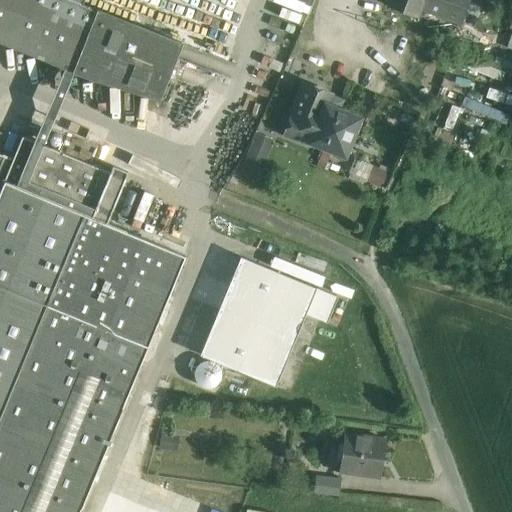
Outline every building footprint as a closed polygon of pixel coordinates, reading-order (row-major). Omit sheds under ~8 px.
[(0,0),(0,41),(47,60),(62,66),(64,67),(73,71),(88,77),(159,99),(181,43),(142,27),(80,2),(74,0),(0,0)] [(80,0),(80,2),(142,27),(150,9),(131,1),(131,0),(80,0)] [(184,0),(184,4),(212,13),(216,0),(184,0)] [(388,0),(387,6),(416,17),(419,9),(428,13),(433,0),(388,0)] [(469,0),(433,0),(428,13),(460,25),(469,0)] [(14,51),(11,59),(32,68),(35,59),(14,51)] [(288,53),(276,80),(291,87),(303,60),(288,53)] [(62,66),(47,60),(41,75),(56,81),(62,66)] [(109,172),(43,145),(73,71),(64,67),(40,125),(42,127),(43,130),(43,133),(42,136),(40,138),(37,139),(34,139),(33,141),(22,136),(12,159),(2,154),(2,155),(0,154),(0,511),(78,511),(184,255),(106,223),(127,172),(112,166),(109,172)] [(330,94),(303,84),(291,115),(290,115),(283,133),(310,143),(311,141),(344,154),(358,118),(337,109),(340,101),(329,96),(330,94)] [(462,103),(501,121),(505,112),(466,94),(462,103)] [(72,124),(72,120),(72,117),(70,115),(67,113),(64,113),(61,113),(59,115),(57,118),(56,121),(57,124),(59,126),(61,128),(65,129),(68,128),(70,126),(72,124)] [(19,125),(19,122),(19,119),(17,116),(14,114),(11,114),(8,115),(6,116),(4,119),(3,122),(4,125),(6,128),(8,129),(12,130),(15,129),(17,127),(19,125)] [(31,138),(34,139),(40,125),(37,123),(34,123),(31,125),(29,127),(27,130),(27,133),(29,136),(31,138)] [(42,127),(40,125),(34,139),(37,139),(40,138),(42,136),(43,133),(43,130),(42,127)] [(63,143),(63,140),(63,137),(61,134),(58,133),(55,132),(52,133),(50,134),(48,137),(47,140),(48,143),(50,146),(52,147),(55,148),(58,147),(61,145),(63,143)] [(14,147),(14,144),(13,140),(12,138),(9,136),(6,135),(3,136),(0,137),(0,149),(0,150),(3,151),(6,152),(9,151),(12,150),(14,147)] [(80,149),(81,146),(80,143),(78,141),(76,139),(73,138),(70,139),(67,141),(65,143),(65,146),(65,149),(67,152),(70,154),(73,154),(76,154),(78,152),(80,149)] [(97,156),(97,153),(97,150),(95,147),(92,146),(89,145),(86,146),(84,148),(82,150),(81,153),(82,156),(84,159),(86,160),(89,161),(92,160),(95,159),(97,156)] [(131,162),(132,160),(131,157),(130,154),(127,153),(124,152),(122,153),(119,155),(118,157),(117,160),(118,163),(119,165),(122,167),(125,167),(128,166),(130,165),(131,162)] [(150,170),(151,168),(150,165),(149,162),(146,161),(143,160),(141,161),(138,162),(137,165),(136,168),(137,171),(138,173),(141,174),(144,175),(146,174),(149,173),(150,170)] [(381,184),(386,167),(372,163),(366,179),(381,184)] [(240,256),(199,354),(275,385),(305,313),(327,322),(337,296),(240,256)] [(156,333),(146,357),(151,359),(161,335),(156,333)] [(142,398),(141,400),(142,402),(143,404),(145,406),(148,406),(150,405),(152,404),(153,402),(154,400),(153,398),(152,396),(150,394),(147,394),(145,395),(143,396),(142,398)] [(384,440),(344,434),(339,471),(340,471),(378,476),(378,477),(379,477),(384,440)] [(340,480),(316,477),(314,491),(338,494),(340,480)] [(206,511),(209,505),(182,497),(177,511),(206,511)]
